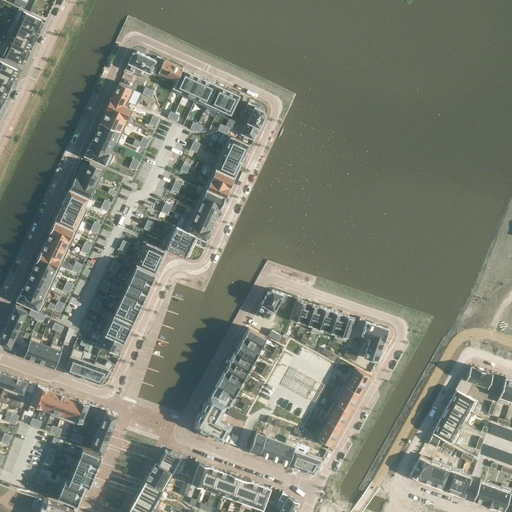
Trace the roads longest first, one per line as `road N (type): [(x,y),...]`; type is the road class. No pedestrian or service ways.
road 1 (residential): [(109,401),(170,266),(201,275),(281,98),(132,34),(0,321)]
road 2 (residential): [(317,487),(401,334),(398,322),(263,278),(179,429)]
road 3 (residential): [(464,511),(394,482),(468,349),(511,364)]
road 4 (residential): [(0,141),(68,0)]
road 5 (residential): [(317,487),(181,437),(179,429)]
